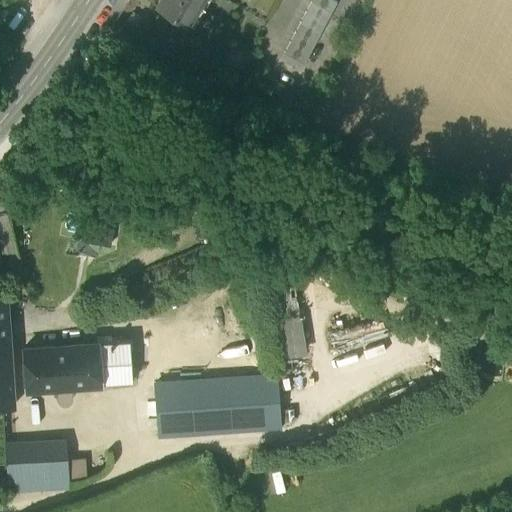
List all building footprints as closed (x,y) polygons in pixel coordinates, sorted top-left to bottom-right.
[(198,6),(187,0),(158,0),(156,5),(187,24),(198,6)] [(210,0),(201,0),(198,6),(204,10),(210,0)] [(337,3),(332,0),(312,0),(311,3),(331,14),(337,3)] [(331,14),(311,3),(306,13),(326,24),(331,14)] [(198,6),(187,24),(194,28),(204,10),(198,6)] [(326,24),(306,13),(300,23),(320,34),(326,24)] [(320,34),(300,23),(295,33),(315,44),(320,34)] [(315,44),(295,33),(290,43),(310,54),(315,44)] [(310,54),(290,43),(284,53),(304,64),(310,54)] [(112,231),(86,227),(83,242),(109,247),(112,231)] [(5,295),(0,295),(0,408),(2,408),(13,408),(5,295)] [(384,317),(336,331),(339,343),(387,329),(384,317)] [(145,340),(131,341),(133,383),(149,381),(145,340)] [(131,341),(98,344),(101,385),(133,383),(131,341)] [(98,344),(23,349),(26,391),(101,385),(98,344)] [(276,375),(155,384),(159,436),(280,427),(276,375)] [(67,460),(6,464),(8,491),(69,487),(67,460)]
